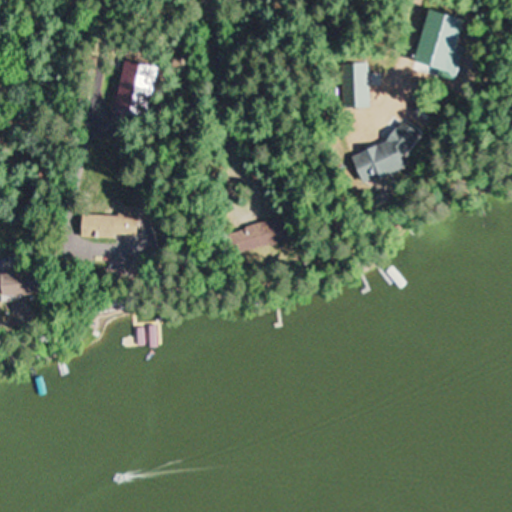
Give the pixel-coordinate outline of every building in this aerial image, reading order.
[(339,106),(366,106),(366,64),(339,64),(339,106)] [(353,177),(415,153),(405,128),(344,153),(353,177)] [(79,214),(78,236),(132,239),(133,207),(119,206),(118,216),(79,214)] [(224,252),(282,238),(277,216),(219,229),(224,252)] [(0,295),(39,294),(38,270),(0,271),(0,295)]
